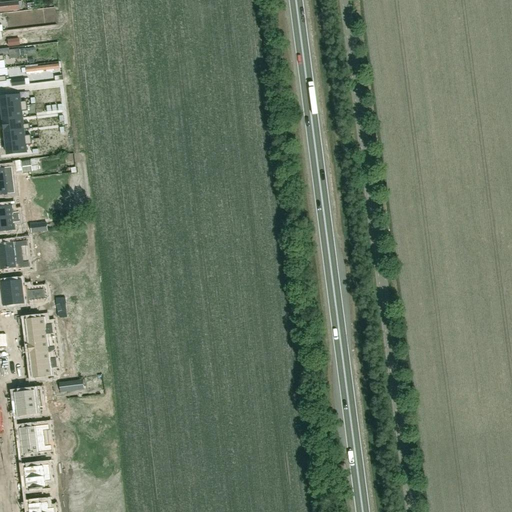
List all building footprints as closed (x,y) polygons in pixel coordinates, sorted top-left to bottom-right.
[(0,3),(0,12),(19,10),(18,2),(0,3)] [(11,43),(0,45),(1,51),(12,49),(11,43)] [(9,51),(10,59),(20,58),(19,50),(9,51)] [(25,68),(26,73),(59,69),(59,64),(25,68)] [(15,93),(24,90),(22,85),(13,88),(15,93)] [(20,95),(0,97),(1,109),(27,106),(27,102),(20,102),(20,95)] [(27,106),(1,109),(3,120),(22,118),(21,111),(28,111),(27,106)] [(3,120),(0,121),(2,132),(4,132),(24,129),(23,123),(29,122),(29,117),(22,118),(3,120)] [(24,129),(4,132),(6,143),(31,140),(31,135),(24,136),(24,129)] [(31,140),(6,143),(7,155),(26,153),(26,145),(32,145),(31,140)] [(32,157),(31,169),(40,169),(41,158),(32,157)] [(12,167),(0,168),(0,181),(13,180),(12,167)] [(31,179),(32,186),(52,183),(51,177),(31,179)] [(13,180),(0,181),(0,195),(15,193),(13,180)] [(12,206),(0,207),(0,219),(19,217),(18,212),(13,213),(12,206)] [(19,217),(0,219),(0,231),(15,230),(14,223),(20,222),(19,217)] [(48,231),(47,223),(31,225),(32,233),(48,231)] [(39,234),(40,242),(52,240),(51,233),(39,234)] [(27,241),(0,244),(0,257),(22,254),(21,247),(27,246),(27,241)] [(37,244),(27,245),(29,258),(39,256),(37,244)] [(22,254),(0,257),(0,270),(30,267),(29,261),(23,262),(22,254)] [(60,260),(45,262),(46,270),(61,268),(60,260)] [(17,273),(18,280),(28,279),(26,271),(17,273)] [(21,281),(1,283),(3,294),(28,291),(28,287),(21,287),(21,281)] [(28,291),(3,294),(4,306),(29,303),(29,299),(45,297),(44,289),(28,291)] [(33,319),(44,316),(42,309),(31,312),(33,319)] [(19,340),(18,314),(3,314),(4,341),(19,340)] [(45,318),(26,320),(27,332),(53,329),(52,324),(46,325),(45,318)] [(53,329),(27,332),(29,343),(48,341),(47,335),(53,334),(53,329)] [(48,341),(29,343),(30,355),(55,352),(55,347),(49,347),(48,341)] [(22,350),(7,351),(8,374),(24,373),(22,350)] [(55,352),(30,355),(31,366),(57,363),(55,352)] [(57,363),(31,366),(33,378),(52,375),(51,368),(57,368),(57,363)] [(60,393),(84,390),(83,380),(59,383),(60,393)] [(40,391),(15,394),(16,405),(41,402),(40,391)] [(41,402),(16,405),(17,416),(37,414),(36,407),(42,407),(41,402)] [(49,425),(19,429),(20,442),(44,439),(43,431),(49,430),(49,425)] [(44,439),(20,442),(22,454),(52,451),(51,445),(45,446),(44,439)] [(43,464),(23,467),(25,478),(50,475),(50,470),(44,471),(43,464)] [(69,477),(68,469),(55,470),(55,478),(69,477)] [(50,475),(25,478),(26,490),(46,488),(45,481),(51,480),(50,475)] [(53,495),(54,502),(73,498),(71,492),(53,495)] [(47,502),(28,504),(28,511),(54,511),(54,508),(48,509),(47,502)]
